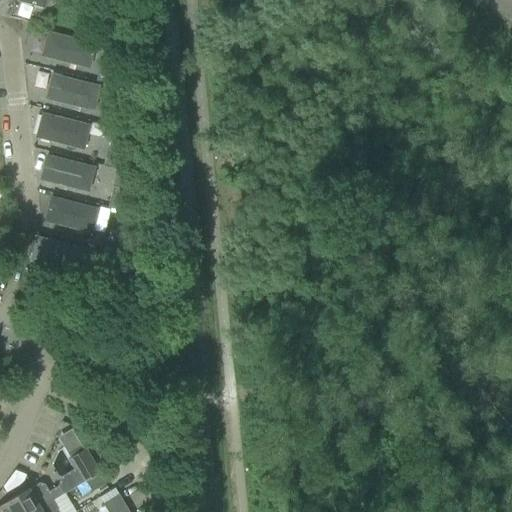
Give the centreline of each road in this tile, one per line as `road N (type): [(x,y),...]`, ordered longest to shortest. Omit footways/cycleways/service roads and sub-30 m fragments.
road 1 (residential): [(0,35),(22,238),(8,340)]
road 2 (residential): [(0,465),(36,399),(41,350),(8,340)]
